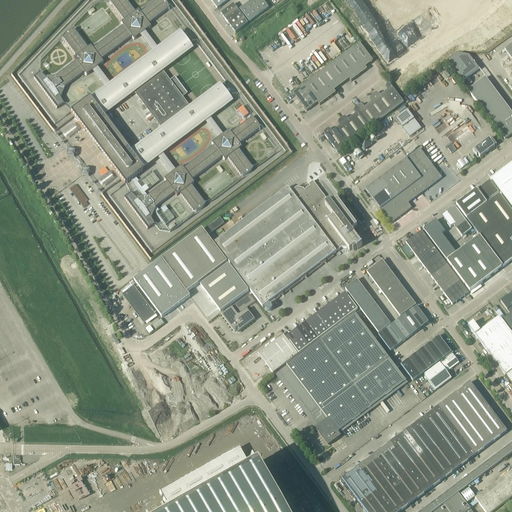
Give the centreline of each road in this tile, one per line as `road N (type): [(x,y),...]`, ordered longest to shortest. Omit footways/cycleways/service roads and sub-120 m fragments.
road 1 (unclassified): [(229,360),(192,313),(145,346),(128,344),(0,120)]
road 2 (unclassified): [(229,360),(386,242)]
road 3 (unclassified): [(331,475),(479,366)]
road 4 (unclassified): [(197,0),(303,133)]
road 5 (unclassified): [(386,242),(511,148)]
road 6 (unclassified): [(320,482),(229,360)]
road 7 (unclassified): [(303,133),(386,242)]
road 8 (unclassified): [(410,511),(511,437)]
